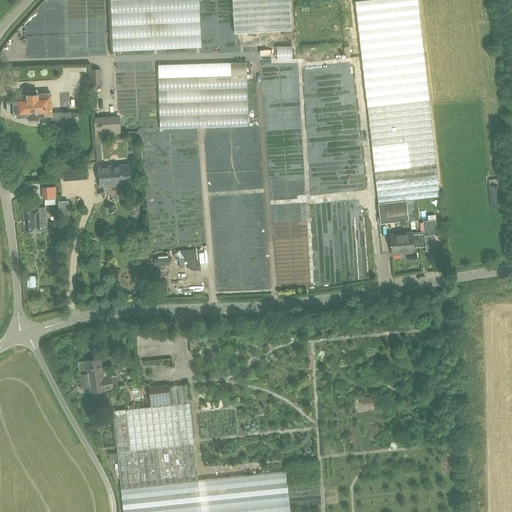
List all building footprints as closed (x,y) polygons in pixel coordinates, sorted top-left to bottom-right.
[(109,0),(112,51),(201,47),(198,0),(109,0)] [(290,24),(287,0),(231,0),(233,28),(290,24)] [(416,0),(392,0),(355,4),(361,58),(377,203),(378,203),(380,223),(408,220),(417,219),(415,199),(440,195),(422,51),(416,0)] [(246,62),(157,65),(159,129),(248,126),(246,62)] [(90,84),(99,83),(98,70),(90,70),(90,84)] [(52,115),(52,113),(51,93),(13,95),(13,100),(7,101),(7,112),(13,111),(14,117),(27,116),(27,121),(38,120),(38,116),(44,115),(51,115),(52,115)] [(52,115),(51,115),(52,125),(69,124),(71,124),(70,112),(68,112),(52,113),(52,115)] [(130,190),(130,184),(128,164),(98,167),(100,186),(117,185),(117,191),(119,192),(129,192),(130,190)] [(87,179),(86,165),(62,166),(63,181),(87,179)] [(499,184),(498,184),(498,178),(489,179),(489,185),(488,185),(491,208),(502,207),(499,184)] [(57,198),(56,186),(42,186),(42,198),(44,198),(55,198),(57,198)] [(46,231),(45,206),(23,207),(24,232),(46,231)] [(423,231),(419,231),(420,239),(424,239),(425,246),(425,250),(435,249),(434,235),(438,235),(437,231),(436,231),(435,219),(422,220),(423,231)] [(420,239),(419,231),(397,234),(398,244),(391,245),(392,254),(407,252),(407,248),(425,246),(424,239),(420,239)] [(112,388),(110,376),(102,377),(99,358),(77,362),(81,388),(89,386),(90,392),(105,390),(104,389),(112,388)] [(113,411),(122,511),(289,511),(285,472),(198,481),(188,385),(149,389),(150,406),(113,411)] [(108,453),(109,461),(117,461),(116,452),(108,453)]
